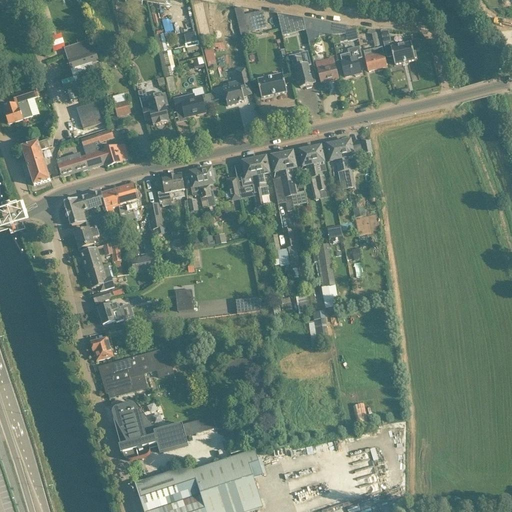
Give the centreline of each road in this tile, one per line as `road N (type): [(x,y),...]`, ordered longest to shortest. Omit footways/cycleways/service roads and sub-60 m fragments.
road 1 (tertiary): [(35,208),(104,177),(511,83)]
road 2 (unclassified): [(129,511),(53,231),(35,208)]
road 3 (track): [(263,0),(420,27),(434,41),(448,99)]
